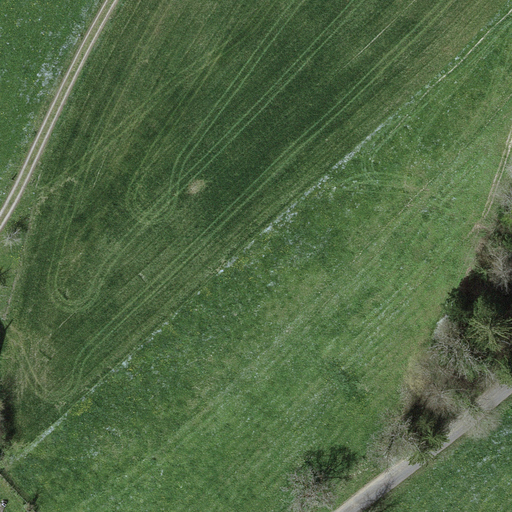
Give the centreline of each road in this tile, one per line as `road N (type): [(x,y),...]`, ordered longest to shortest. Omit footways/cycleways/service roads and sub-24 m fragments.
road 1 (track): [(0,224),(111,0)]
road 2 (unclassified): [(348,511),(511,381)]
